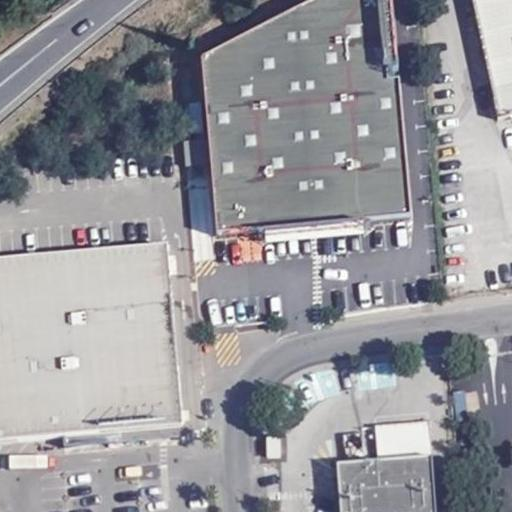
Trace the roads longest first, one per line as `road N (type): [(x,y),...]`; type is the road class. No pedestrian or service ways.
road 1 (residential): [(247,511),(241,409),(275,363),(364,334),(511,313)]
road 2 (motorway): [(0,94),(120,0)]
